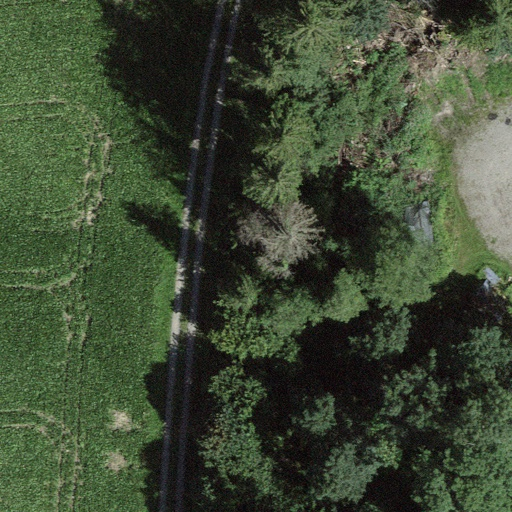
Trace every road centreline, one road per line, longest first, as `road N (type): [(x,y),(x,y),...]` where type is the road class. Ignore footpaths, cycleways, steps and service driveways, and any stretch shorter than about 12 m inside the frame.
road 1 (track): [(175,511),(218,112),(243,0)]
road 2 (track): [(511,226),(358,511)]
